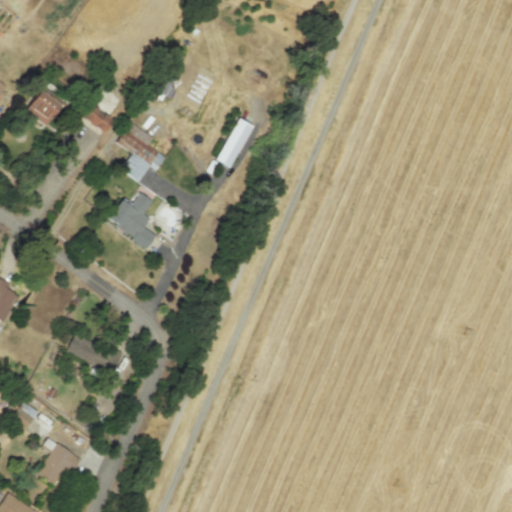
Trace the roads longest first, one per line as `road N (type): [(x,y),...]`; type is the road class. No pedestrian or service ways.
road 1 (track): [(158,511),(364,0)]
road 2 (residential): [(0,213),(144,318),(158,339)]
road 3 (residential): [(95,511),(149,391),(158,339)]
